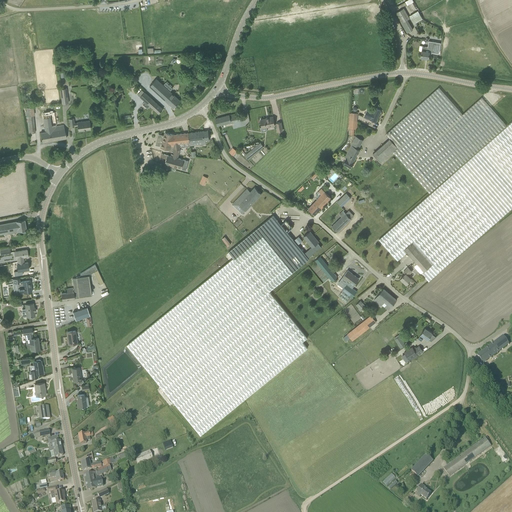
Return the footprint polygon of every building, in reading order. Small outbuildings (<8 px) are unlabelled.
[(410,25),(407,20),(409,19),(403,9),(395,13),(401,23),(404,28),(410,25)] [(409,16),(413,24),(422,18),(417,11),(409,16)] [(428,47),(422,46),(420,57),(429,58),(429,52),(439,53),(441,43),(429,41),(428,47)] [(174,108),(180,100),(156,78),(150,86),(174,108)] [(439,87),(395,126),(386,134),(390,139),(398,148),(393,152),(429,193),(506,125),(482,97),(462,114),(439,87)] [(159,113),(163,109),(144,92),(140,96),(145,101),(142,104),(148,109),(150,106),(159,113)] [(367,109),(364,117),(370,119),(376,122),(381,111),(374,108),(373,111),(367,109)] [(43,142),(67,138),(63,125),(57,126),(54,112),(43,114),(46,132),(41,132),(43,142)] [(357,121),(358,113),(350,113),(349,121),(357,121)] [(215,118),(217,126),(232,122),(229,115),(215,118)] [(275,126),(273,117),(268,117),(268,118),(261,120),(262,127),(266,127),(275,126)] [(78,125),(78,128),(78,131),(91,129),(89,120),(77,122),(77,123),(74,123),(74,118),(69,119),(70,127),(75,126),(78,125)] [(348,129),(349,129),(354,129),(357,129),(358,121),(357,121),(349,121),(348,129)] [(511,121),(485,146),(511,177),(511,121)] [(188,133),(190,146),(194,145),(193,142),(202,141),(202,144),(206,144),(206,140),(210,140),(209,130),(188,133)] [(180,150),(180,147),(190,146),(188,133),(174,135),(165,132),(161,147),(169,149),(169,151),(171,152),(171,154),(173,154),(172,156),(162,153),(159,163),(165,164),(181,169),(186,170),(189,161),(184,160),(178,158),(180,150)] [(343,164),(351,167),(354,162),(353,162),(360,150),(358,149),(363,140),(356,136),(345,157),(346,158),(343,164)] [(373,153),(381,162),(393,152),(398,148),(390,139),(373,153)] [(260,143),(245,156),(248,159),(264,147),(260,143)] [(511,207),(511,177),(485,146),(451,176),(493,224),(511,207)] [(319,170),(324,174),(326,176),(331,170),(325,164),(319,170)] [(313,179),(317,176),(319,178),(322,175),(318,170),(311,177),(313,179)] [(395,258),(404,249),(414,241),(434,263),(424,271),(421,273),(429,281),(493,224),(451,176),(397,223),(379,239),(395,258)] [(242,214),(261,194),(255,187),(250,192),(247,189),(232,204),(242,214)] [(319,198),(308,209),(315,215),(331,197),(325,191),(323,189),(317,195),(319,198)] [(337,202),(341,207),(351,198),(346,193),(337,202)] [(346,213),(343,210),(339,214),(342,217),(332,226),(337,232),(351,219),(351,218),(354,216),(349,210),(346,213)] [(303,342),(308,338),(269,291),(309,259),(298,245),(302,242),(298,237),(294,240),(287,232),(292,228),(286,220),(281,224),(273,215),(228,252),(233,258),(127,345),(201,435),(307,348),(303,342)] [(18,231),(22,230),(22,232),(23,233),(26,232),(27,231),(27,229),(25,220),(0,224),(0,234),(4,233),(4,232),(18,229),(18,231)] [(312,247),(318,242),(310,231),(304,237),(312,247)] [(225,236),(222,239),(228,246),(231,244),(225,236)] [(404,249),(424,271),(434,263),(414,241),(404,249)] [(28,257),(27,250),(15,252),(16,258),(17,258),(18,264),(17,264),(18,271),(29,269),(28,262),(24,263),(23,257),(28,257)] [(332,281),(337,277),(320,256),(315,260),(332,281)] [(89,275),(94,272),(100,285),(104,283),(98,270),(95,264),(80,274),(80,276),(89,275)] [(408,275),(412,271),(408,267),(404,272),(405,273),(401,279),(406,284),(411,279),(408,275)] [(349,282),(348,285),(350,286),(352,284),(354,285),(359,279),(348,270),(343,277),(349,282)] [(91,295),(89,275),(80,276),(76,277),(76,278),(72,279),(73,288),(75,298),(81,297),(81,296),(91,295)] [(22,281),(20,282),(21,283),(18,283),(19,287),(18,287),(19,293),(24,293),(32,292),(31,287),(30,286),(31,286),(30,280),(22,281)] [(357,291),(350,286),(348,285),(347,284),(342,290),(352,298),(357,291)] [(73,288),(67,289),(67,293),(61,294),(62,300),(75,298),(73,288)] [(391,307),(396,300),(383,289),(374,300),(381,306),(384,302),(391,307)] [(345,302),(348,298),(341,292),(338,295),(345,302)] [(356,305),(361,311),(366,306),(361,300),(356,305)] [(34,316),(35,316),(33,303),(25,304),(26,309),(22,309),(23,317),(27,317),(30,316),(30,317),(31,318),(34,318),(34,317),(34,316)] [(87,307),(73,312),(76,320),(90,315),(87,307)] [(353,341),(375,323),(376,322),(371,316),(347,334),(343,338),(346,341),(350,338),(353,341)] [(421,334),(418,339),(421,341),(425,337),(428,339),(432,333),(425,328),(421,334)] [(75,331),(67,332),(68,337),(69,337),(69,338),(68,339),(68,344),(77,342),(75,331)] [(31,350),(40,349),(38,337),(32,338),(32,333),(33,333),(25,334),(26,345),(27,346),(28,347),(29,347),(30,347),(31,347),(31,350)] [(399,336),(395,339),(400,348),(405,344),(399,336)] [(503,336),(483,351),(477,356),(483,364),(509,344),(503,336)] [(423,351),(419,346),(414,350),(412,347),(404,353),(410,361),(423,351)] [(42,365),(41,361),(40,359),(37,360),(37,361),(33,362),(34,370),(31,370),(31,374),(29,374),(29,378),(38,377),(38,374),(43,373),(44,373),(43,369),(42,369),(42,368),(41,368),(41,366),(42,365)] [(73,376),(74,381),(82,380),(80,367),(72,368),(73,375),(73,374),(74,376),(73,376)] [(37,396),(46,395),(46,390),(45,390),(45,389),(44,382),(35,384),(36,392),(37,392),(37,396)] [(84,394),(83,394),(77,395),(78,402),(77,402),(78,407),(86,406),(84,394)] [(40,420),(50,419),(49,413),(48,413),(48,411),(49,411),(48,406),(38,408),(40,420)] [(120,418),(125,415),(122,409),(117,412),(120,418)] [(110,424),(115,421),(112,416),(107,419),(110,424)] [(47,436),(48,438),(50,449),(49,449),(50,452),(53,451),(55,457),(63,456),(60,441),(58,441),(58,436),(50,438),(48,430),(37,432),(33,434),(35,439),(38,438),(40,437),(40,438),(47,436)] [(84,434),(78,435),(80,444),(86,443),(86,441),(90,440),(89,437),(90,437),(93,436),(92,432),(84,434)] [(461,455),(447,466),(443,469),(449,477),(463,466),(468,463),(491,446),(485,438),(463,454),(462,454),(461,455)] [(153,458),(152,458),(156,456),(154,449),(150,451),(135,457),(138,464),(153,458)] [(411,471),(418,477),(433,461),(427,455),(411,471)] [(89,460),(81,462),(82,471),(101,467),(100,463),(90,465),(89,460)] [(96,472),(83,475),(87,490),(103,487),(101,477),(97,478),(97,476),(108,472),(108,471),(110,470),(109,467),(106,468),(106,466),(95,470),(96,472)] [(62,472),(56,473),(55,471),(49,472),(50,478),(56,477),(57,481),(64,480),(62,472)] [(413,473),(408,477),(406,479),(408,482),(410,480),(412,482),(417,478),(413,473)] [(391,474),(382,482),(386,486),(395,478),(391,474)] [(390,490),(397,484),(397,483),(395,481),(388,488),(390,490)] [(416,492),(421,495),(427,500),(431,493),(425,489),(425,488),(421,485),(416,492)] [(54,492),(55,498),(51,499),(52,504),(56,503),(65,502),(64,495),(64,491),(58,492),(57,487),(48,489),(48,493),(54,492)] [(97,493),(97,494),(100,498),(108,494),(106,489),(97,493)] [(92,502),(93,511),(100,511),(102,511),(100,500),(92,502)]
